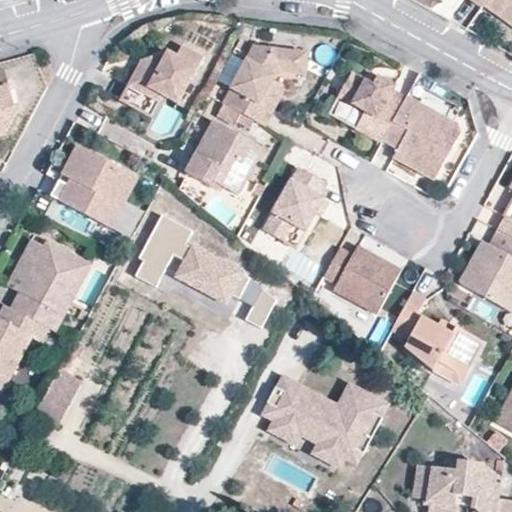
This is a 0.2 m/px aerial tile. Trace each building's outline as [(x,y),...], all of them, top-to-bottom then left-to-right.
[(469,0),(481,8),(482,6),(486,0),(469,0)] [(511,0),(486,0),(482,6),(495,15),(499,9),(511,17),(511,0)] [(511,17),(499,9),(495,15),(511,26),(511,17)] [(187,36),(182,46),(178,54),(169,49),(163,45),(147,52),(134,77),(150,87),(154,79),(167,86),(184,95),(209,47),(187,36)] [(178,54),(182,46),(173,41),(169,49),(178,54)] [(257,48),(224,106),(244,118),(266,130),(275,113),(262,106),(275,85),(280,75),(303,79),(307,57),(257,48)] [(360,126),(385,139),(386,137),(408,99),(395,92),(398,86),(382,78),(378,85),(370,80),(355,72),(342,96),(368,111),(360,126)] [(374,73),(370,80),(378,85),(382,78),(374,73)] [(164,93),(167,86),(154,79),(150,87),(164,93)] [(0,113),(12,111),(6,84),(0,84),(0,113)] [(287,92),(275,85),(262,106),(275,113),(287,92)] [(460,125),(410,96),(408,99),(386,137),(402,146),(397,156),(413,165),(417,158),(425,163),(422,170),(438,179),(465,133),(460,125)] [(244,118),(224,106),(217,117),(238,128),(244,118)] [(0,130),(2,130),(12,111),(0,113),(0,130)] [(186,174),(210,187),(212,182),(223,188),(240,197),(266,152),(215,124),(186,174)] [(64,179),(71,183),(79,187),(76,193),(68,189),(60,204),(113,231),(138,182),(78,151),(64,179)] [(413,165),(422,170),(425,163),(417,158),(413,165)] [(317,215),(325,202),(319,199),(328,184),(299,168),(265,229),(285,240),(293,226),(307,234),(317,215)] [(200,207),(210,187),(186,174),(178,188),(200,207)] [(212,182),(210,187),(220,193),(223,188),(212,182)] [(79,187),(71,183),(68,189),(76,193),(79,187)] [(331,206),(325,202),(317,215),(324,218),(331,206)] [(186,248),(194,235),(162,218),(139,261),(142,263),(133,278),(156,290),(173,258),(186,265),(178,279),(226,305),(230,298),(239,303),(250,282),(186,248)] [(498,233),(511,240),(511,220),(507,218),(498,233)] [(511,308),(511,240),(498,233),(491,247),(484,258),(476,253),(461,280),(464,288),(509,314),(511,308)] [(4,286),(18,293),(42,247),(29,240),(4,286)] [(9,308),(48,328),(53,331),(90,264),(46,240),(42,247),(18,293),(9,308)] [(483,242),(476,253),(484,258),(491,247),(483,242)] [(340,248),(326,273),(340,281),(335,288),(379,313),(398,279),(379,268),(383,261),(359,248),(355,256),(340,248)] [(379,268),(398,279),(402,272),(383,261),(379,268)] [(253,310),(263,292),(250,282),(239,303),(253,310)] [(415,289),(394,325),(411,335),(407,343),(438,360),(442,352),(461,362),(467,353),(476,358),(486,340),(458,325),(453,332),(419,312),(428,296),(415,289)] [(262,333),(277,304),(263,292),(253,310),(245,325),(262,333)] [(9,308),(2,304),(0,307),(0,393),(3,395),(32,340),(40,344),(48,328),(9,308)] [(442,352),(438,360),(466,376),(476,358),(467,353),(461,362),(442,352)] [(48,389),(38,408),(62,422),(72,403),(87,375),(64,361),(48,389)] [(340,412),(352,391),(383,408),(378,418),(383,420),(390,406),(349,384),(338,405),(283,375),(276,388),(295,398),(299,390),(340,412)] [(363,456),(383,420),(378,418),(383,408),(352,391),(340,412),(299,390),(295,398),(276,388),(268,403),(272,406),(268,414),(279,420),(274,430),(294,441),(300,431),(322,444),(317,454),(338,465),(343,455),(354,461),(358,453),(363,456)] [(511,395),(498,422),(511,429),(511,395)] [(261,416),(272,422),(267,432),(296,448),(302,438),(315,446),(310,456),(340,472),(345,462),(356,468),(363,456),(358,453),(354,461),(343,455),(338,465),(317,454),(322,444),(300,431),(294,441),(274,430),(279,420),(268,414),(272,406),(268,403),(261,416)] [(497,511),(500,501),(503,481),(481,466),(458,463),(456,472),(418,467),(413,499),(423,501),(430,508),(429,511),(458,511),(459,510),(470,511),(497,511)] [(497,511),(511,511),(511,502),(500,501),(497,511)]
